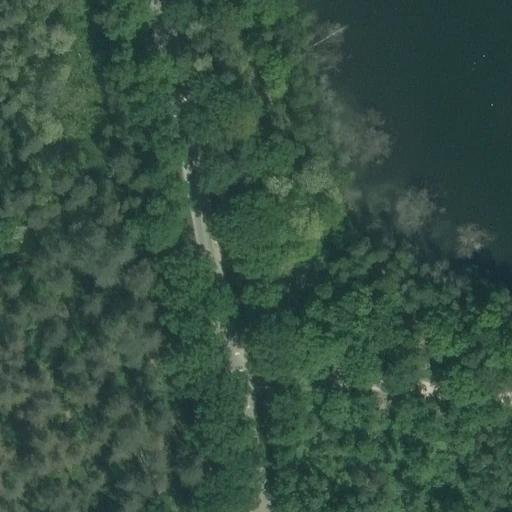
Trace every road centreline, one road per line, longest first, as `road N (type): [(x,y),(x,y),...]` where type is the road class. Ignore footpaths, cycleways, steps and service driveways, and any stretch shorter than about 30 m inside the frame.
road 1 (tertiary): [(261,511),(159,0)]
road 2 (track): [(232,377),(267,370),(511,402)]
